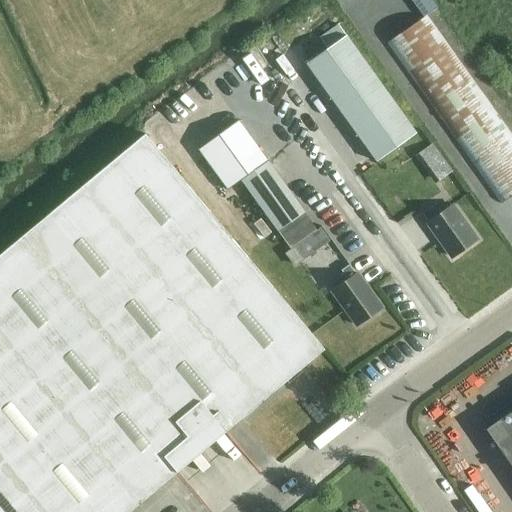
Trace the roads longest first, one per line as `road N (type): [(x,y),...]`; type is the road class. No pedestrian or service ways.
road 1 (primary): [(370,416),(511,313)]
road 2 (primary): [(253,511),(370,416)]
